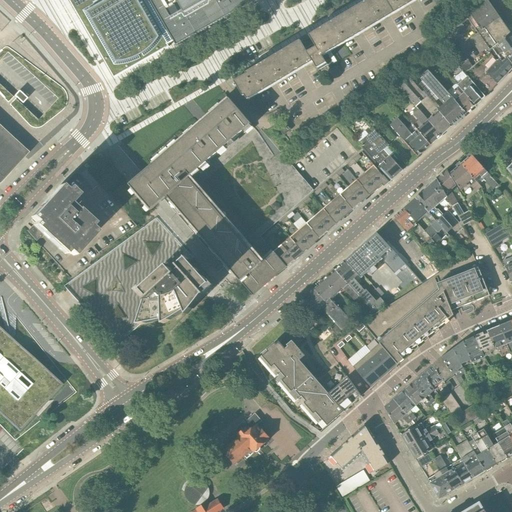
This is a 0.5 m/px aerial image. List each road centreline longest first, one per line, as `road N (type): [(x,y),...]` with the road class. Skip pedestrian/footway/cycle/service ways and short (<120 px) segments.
road 1 (tertiary): [(236,334),(502,99)]
road 2 (residential): [(122,401),(0,253)]
road 3 (residential): [(369,402),(421,357),(511,305)]
road 4 (tertiary): [(0,503),(133,414)]
road 5 (tertiary): [(122,401),(0,501)]
road 6 (residential): [(0,221),(92,132),(100,114)]
road 7 (residential): [(100,114),(89,77),(12,0)]
road 8 (residential): [(264,416),(304,458),(369,402)]
road 9 (residential): [(315,0),(195,65)]
road 10 (tertiary): [(236,334),(122,401)]
road 11 (tertiary): [(133,414),(236,334)]
road 12 (residential): [(434,511),(369,402)]
